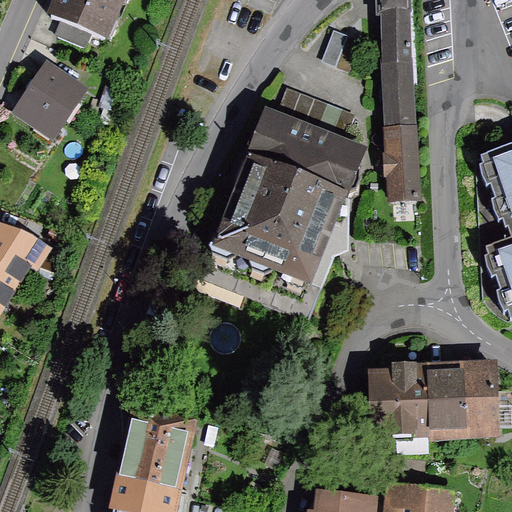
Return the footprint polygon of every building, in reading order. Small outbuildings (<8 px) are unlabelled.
[(59,24),(54,37),(86,50),(92,38),(108,45),(127,0),(54,0),(46,18),(59,24)] [(410,0),(375,0),(376,20),(380,20),(385,129),(416,128),(411,14),(410,0)] [(361,42),(333,32),(322,63),(349,73),(361,42)] [(54,144),(89,91),(47,63),(12,116),(54,144)] [(109,82),(98,108),(122,118),(133,92),(109,82)] [(355,117),(285,90),(276,116),(345,142),(355,117)] [(276,116),(264,111),(231,197),(222,193),(189,279),(310,324),(335,258),(328,256),(368,151),(345,142),(276,116)] [(416,128),(385,129),(386,156),(382,156),(383,181),(387,181),(388,205),(419,204),(416,128)] [(491,190),(496,201),(491,203),(499,225),(504,223),(510,241),(485,250),(488,258),(484,260),(492,282),(496,280),(500,293),(496,294),(504,316),(508,315),(511,323),(511,322),(511,147),(480,159),(483,167),(479,169),(487,191),(491,190)] [(0,229),(0,321),(34,266),(0,245),(0,238),(4,232),(0,229)] [(35,232),(29,243),(45,251),(51,240),(35,232)] [(429,441),(429,445),(502,442),(498,363),(426,366),(429,441)] [(429,441),(426,366),(391,368),(391,372),(368,373),(371,455),(386,454),(386,443),(429,441)] [(179,511),(199,423),(133,409),(111,511),(179,511)] [(386,485),(383,511),(452,511),(455,492),(386,485)] [(376,511),(378,501),(316,494),(313,511),(376,511)]
